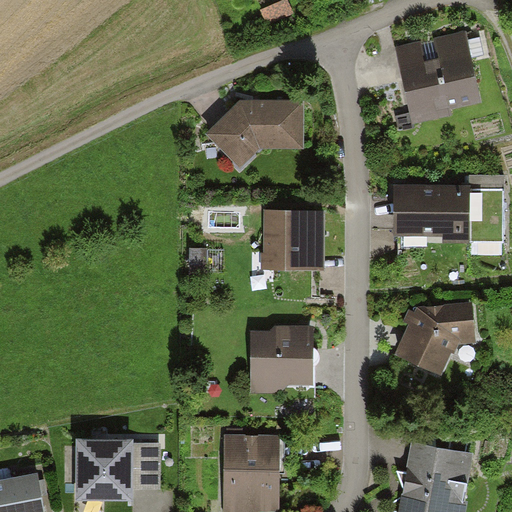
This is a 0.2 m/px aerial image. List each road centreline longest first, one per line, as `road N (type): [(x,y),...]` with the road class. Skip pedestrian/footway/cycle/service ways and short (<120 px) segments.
road 1 (residential): [(340,511),(356,474),(360,403),(350,133),(335,35)]
road 2 (residential): [(0,176),(176,93),(335,35)]
